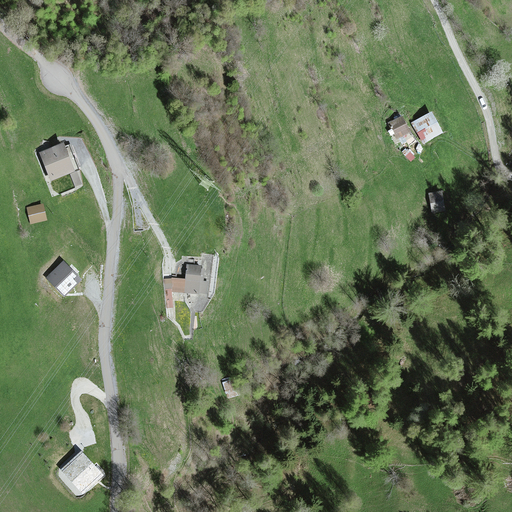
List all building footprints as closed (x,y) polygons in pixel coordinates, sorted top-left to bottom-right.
[(428,114),(409,125),(421,146),(440,135),(428,114)] [(398,118),(385,124),(393,141),(407,135),(398,118)] [(59,146),(37,154),(48,181),(70,173),(59,146)] [(440,192),(428,195),(433,215),(446,211),(440,192)] [(41,204),(25,208),(28,224),(44,221),(41,204)] [(46,275),(64,294),(83,277),(65,257),(46,275)] [(199,267),(183,267),(182,280),(181,293),(204,295),(205,283),(198,282),(199,267)] [(181,293),(182,280),(169,279),(169,293),(181,293)] [(79,455),(60,476),(82,497),(102,477),(79,455)]
